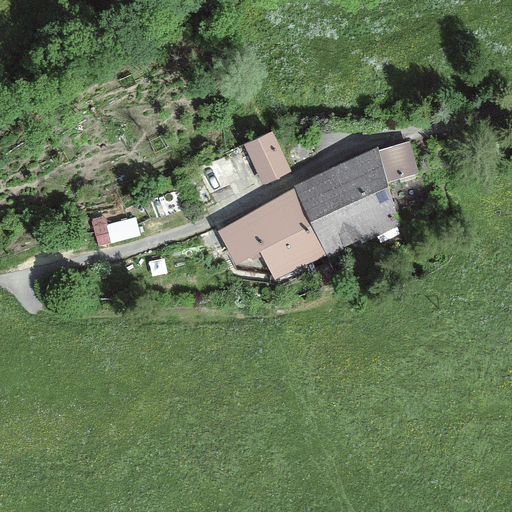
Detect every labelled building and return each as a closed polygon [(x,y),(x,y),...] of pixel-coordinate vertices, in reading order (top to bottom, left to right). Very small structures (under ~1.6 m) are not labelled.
[(290,172),(271,133),(244,145),(263,185),(290,172)] [(294,187),(327,256),(400,225),(388,183),(418,173),(410,144),(379,149),(294,187)] [(211,180),(241,171),(236,155),(206,164),(211,180)] [(279,282),(327,256),(294,187),(217,232),(234,263),(260,250),(279,282)] [(99,246),(140,235),(135,216),(94,227),(99,246)]
